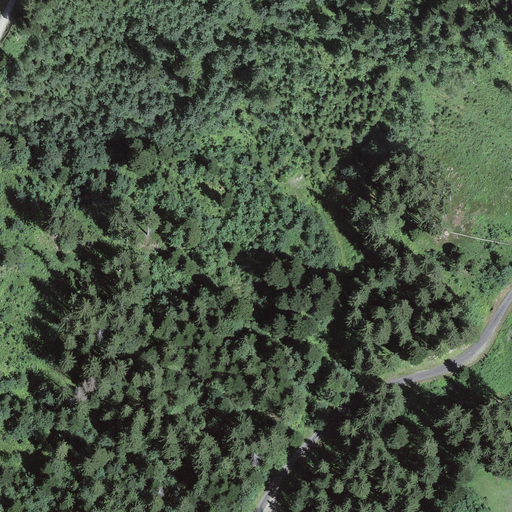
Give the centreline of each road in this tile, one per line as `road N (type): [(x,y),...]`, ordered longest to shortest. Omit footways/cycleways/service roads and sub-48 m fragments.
road 1 (track): [(246,0),(262,25),(349,42),(392,61),(400,78),(329,196),(348,289),(336,358),(312,400),(305,449)]
road 2 (track): [(511,297),(459,363),(357,401),(288,465),(259,511)]
